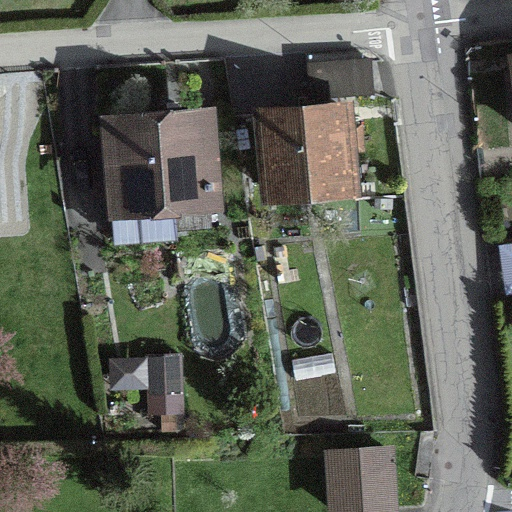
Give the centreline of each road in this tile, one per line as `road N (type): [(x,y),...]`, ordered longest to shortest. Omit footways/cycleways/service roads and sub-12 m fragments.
road 1 (residential): [(471,511),(479,406),(415,24)]
road 2 (residential): [(0,51),(415,24)]
